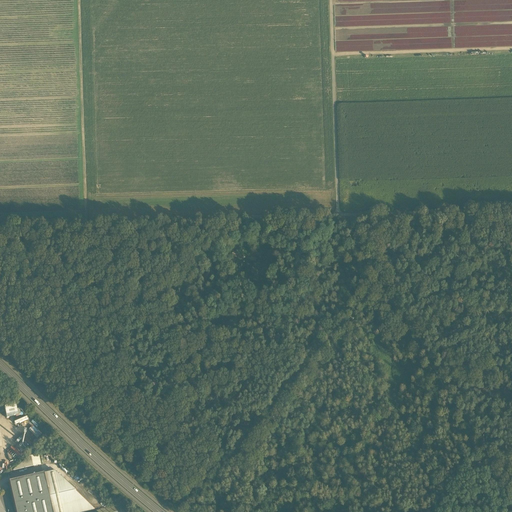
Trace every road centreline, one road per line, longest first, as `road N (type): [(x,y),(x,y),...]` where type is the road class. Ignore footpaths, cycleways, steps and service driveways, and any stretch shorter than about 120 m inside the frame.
road 1 (track): [(0,226),(338,215),(511,501)]
road 2 (track): [(511,209),(338,215),(331,0)]
road 3 (track): [(85,223),(78,0)]
road 4 (primary): [(0,364),(156,511)]
